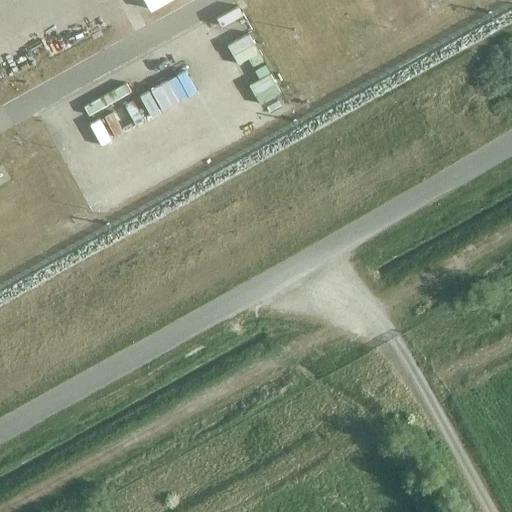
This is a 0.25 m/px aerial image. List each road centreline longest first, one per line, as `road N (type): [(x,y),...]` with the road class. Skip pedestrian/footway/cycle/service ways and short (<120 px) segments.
road 1 (unclassified): [(0,432),(511,145)]
road 2 (track): [(336,242),(488,511)]
